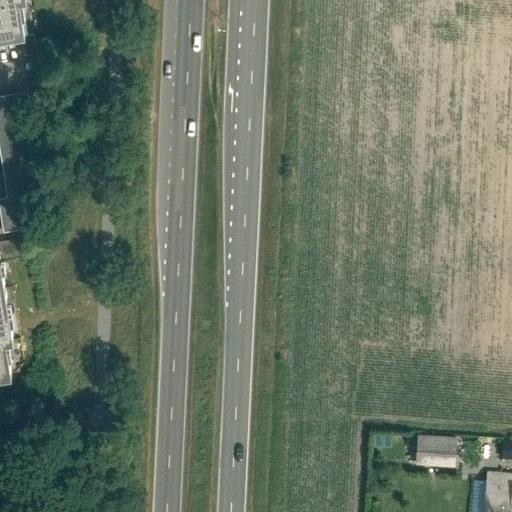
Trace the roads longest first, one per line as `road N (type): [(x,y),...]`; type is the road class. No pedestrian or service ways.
road 1 (primary): [(191,0),(166,511)]
road 2 (primary): [(230,511),(252,0)]
